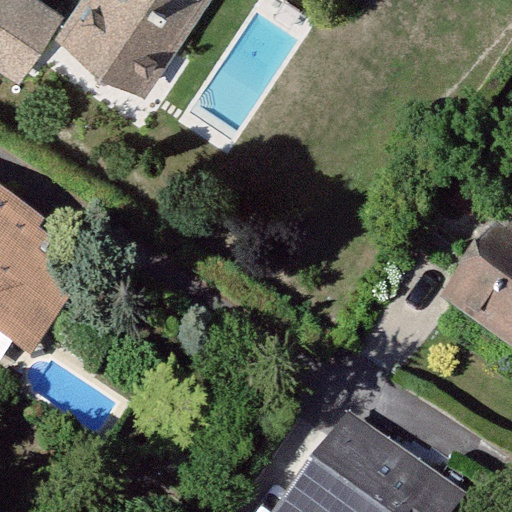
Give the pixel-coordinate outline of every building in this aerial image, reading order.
[(53,44),(66,25),(29,0),(0,0),(0,70),(24,87),(53,44)] [(211,0),(83,0),(66,25),(53,44),(141,104),(211,0)] [(87,275),(0,213),(0,347),(23,364),(87,275)] [(511,225),(506,221),(437,314),(511,369),(511,225)] [(466,511),(471,505),(341,411),(267,511),(466,511)]
